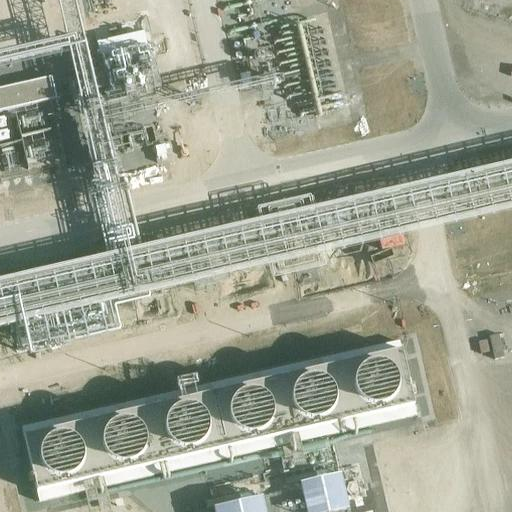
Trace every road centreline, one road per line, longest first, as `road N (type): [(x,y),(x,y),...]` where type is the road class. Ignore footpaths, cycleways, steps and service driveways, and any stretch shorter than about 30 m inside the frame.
road 1 (unknown): [(497,511),(415,145)]
road 2 (unknown): [(243,185),(200,0)]
